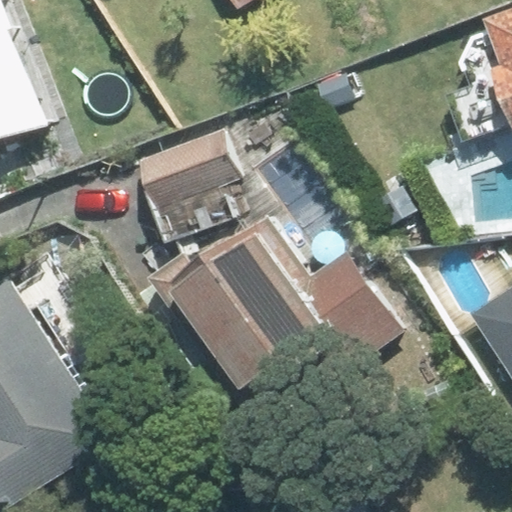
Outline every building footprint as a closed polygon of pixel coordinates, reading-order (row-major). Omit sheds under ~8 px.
[(511,10),(495,16),(511,63),(511,68),(504,71),(511,93),(511,10)] [(226,130),(146,161),(164,207),(244,176),(226,130)] [(511,161),(486,163),(490,224),(511,222),(511,161)] [(195,254),(160,278),(254,412),(352,344),(364,362),(408,332),(353,253),(316,278),(274,218),(204,266),(195,254)] [(0,511),(10,511),(121,441),(16,278),(0,288),(0,511)] [(511,292),(469,319),(511,389),(511,292)]
